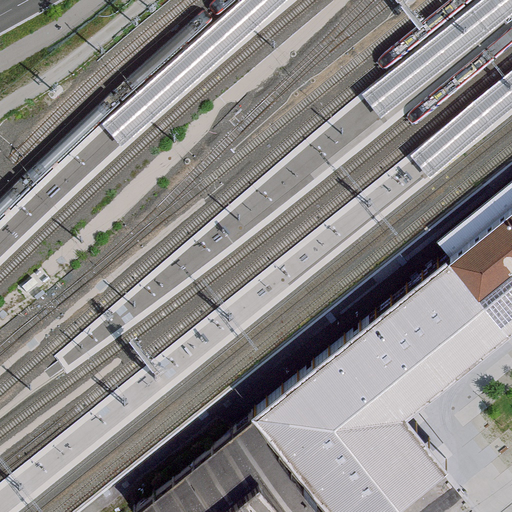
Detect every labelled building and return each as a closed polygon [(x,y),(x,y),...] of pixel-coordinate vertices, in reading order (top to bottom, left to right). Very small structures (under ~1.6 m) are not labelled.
[(242,0),(151,79),(100,127),(122,151),(209,74),(296,0),(242,0)] [(511,0),(476,0),(380,78),(358,96),(385,131),(479,55),(511,26),(511,0)] [(511,71),(403,159),(425,185),(511,115),(511,71)] [(511,173),(435,236),(444,247),(449,243),(452,247),(511,198),(511,173)] [(511,198),(452,247),(252,406),(336,511),(387,511),(439,471),(392,415),(511,320),(511,318),(511,198)] [(143,511),(336,511),(252,406),(135,502),(143,511)]
